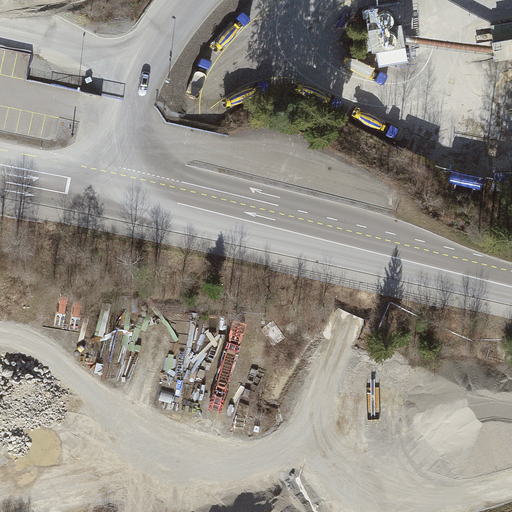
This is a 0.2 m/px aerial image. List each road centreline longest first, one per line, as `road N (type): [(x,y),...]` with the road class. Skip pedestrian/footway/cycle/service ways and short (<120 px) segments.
road 1 (secondary): [(0,172),(511,287)]
road 2 (track): [(300,448),(259,459),(61,468),(0,482)]
road 3 (track): [(511,124),(363,86),(306,58),(287,25),(294,0)]
road 4 (track): [(300,448),(357,497),(378,504),(434,501),(511,481)]
road 5 (track): [(104,192),(129,99),(192,0)]
road 6 (track): [(144,67),(0,26)]
